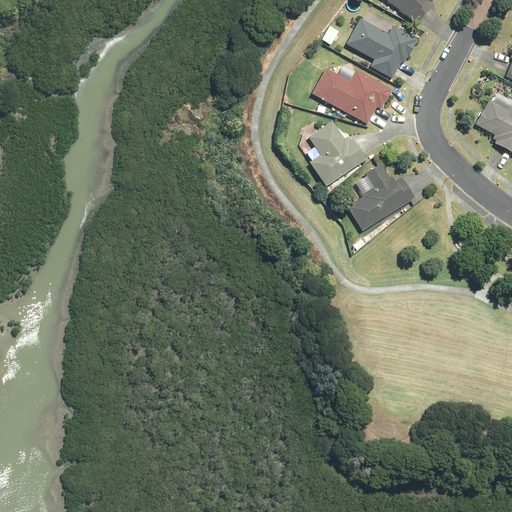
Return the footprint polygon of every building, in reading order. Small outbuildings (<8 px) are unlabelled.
[(423,0),(383,0),(413,21),(426,2),(423,0)] [(356,19),(343,44),(371,59),(367,67),(389,79),(398,62),(399,63),(412,39),(392,29),(388,36),(356,19)] [(510,59),(502,76),(511,80),(511,45),(507,58),(510,59)] [(378,108),(387,91),(353,72),(347,83),(322,69),(308,94),(364,125),(375,106),(378,108)] [(485,101),(472,124),(495,138),(492,143),(511,154),(511,152),(511,99),(504,112),(485,101)] [(305,163),(320,186),(362,158),(348,137),(341,141),(329,122),(305,138),(316,155),(305,163)] [(360,198),(343,208),(357,230),(410,198),(397,177),(388,182),(377,164),(362,174),(363,176),(351,183),(360,198)]
